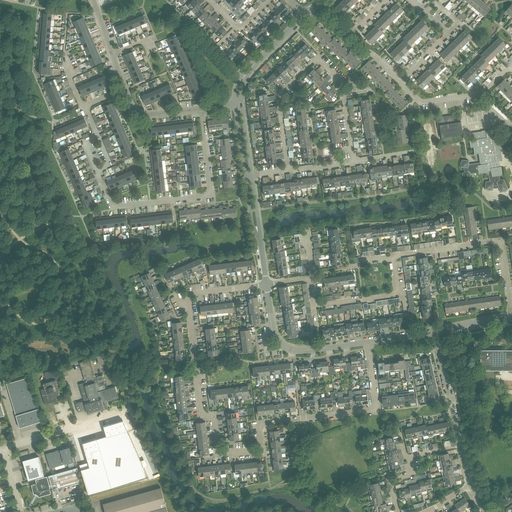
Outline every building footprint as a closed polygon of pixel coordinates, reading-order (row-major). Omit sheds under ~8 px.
[(191,10),(197,4),(196,2),(193,0),(190,4),(188,2),(184,6),(187,10),(189,8),(191,10)] [(237,9),(239,6),(232,0),(229,4),(235,10),(233,12),(237,15),(240,12),(237,9)] [(240,0),(232,0),(239,6),(241,8),(245,4),(243,3),(240,0)] [(274,2),(273,2),(284,14),(288,10),(285,6),(286,5),(282,0),(280,2),(281,4),(278,7),(274,2)] [(483,2),(479,0),(477,0),(472,7),(476,10),(483,2)] [(343,1),(339,4),(346,11),(350,8),(343,1)] [(269,6),(269,7),(280,18),(284,14),(273,2),(272,4),(276,8),(274,11),(269,6)] [(487,6),(483,2),(476,10),(480,13),(487,6)] [(393,7),(400,14),(403,10),(396,3),(393,7)] [(201,7),(199,5),(197,4),(191,10),(195,14),(201,7)] [(201,7),(195,14),(199,18),(211,6),(209,4),(206,7),(203,10),(201,7)] [(346,11),(339,4),(336,8),(343,15),(346,11)] [(490,9),(487,6),(480,13),(484,17),(490,9)] [(270,15),(268,13),(265,10),(264,11),(276,23),(280,18),(269,7),(267,8),(272,13),(270,15)] [(400,14),(393,7),(389,10),(396,18),(400,14)] [(396,18),(389,10),(385,14),(392,21),(396,18)] [(207,13),(205,11),(199,18),(202,21),(209,15),(207,13)] [(261,14),(260,15),(271,27),(276,23),(264,11),(263,12),(268,17),(265,19),(261,14)] [(137,15),(141,25),(146,23),(142,13),(137,15)] [(206,26),(207,25),(214,18),(212,17),(210,14),(209,15),(202,21),(206,26)] [(392,21),(385,14),(382,18),(389,25),(392,21)] [(137,15),(131,18),(135,27),(141,25),(137,15)] [(267,31),(271,27),(260,15),(259,16),(264,21),(261,23),(256,19),(267,31)] [(76,27),(85,23),(83,18),(74,22),(76,27)] [(135,27),(131,18),(125,20),(129,30),(135,27)] [(211,28),(217,22),(215,20),(214,18),(207,25),(211,28)] [(378,21),(385,28),(389,25),(382,18),(378,21)] [(215,32),(221,26),(222,25),(225,22),(226,21),(224,19),(220,23),(221,24),(220,25),(219,24),(217,22),(211,28),(215,32)] [(252,23),(251,23),(263,35),(267,31),(256,19),(255,20),(259,25),(257,28),(252,23)] [(125,20),(120,23),(124,32),(129,30),(125,20)] [(418,24),(425,31),(428,28),(422,20),(418,24)] [(378,21),(374,25),(383,33),(381,32),(385,28),(378,21)] [(78,33),(88,29),(85,23),(76,27),(78,33)] [(124,32),(120,23),(114,25),(118,35),(124,32)] [(250,24),(253,28),(255,29),(252,32),(248,27),(247,28),(258,39),(263,35),(251,23),(250,24)] [(311,32),(315,36),(322,29),(319,26),(320,25),(318,23),(316,25),(317,26),(311,32)] [(414,28),(421,35),(425,31),(418,24),(414,28)] [(379,37),(383,33),(374,25),(375,26),(372,30),(379,37)] [(225,30),(223,27),(221,26),(215,32),(219,36),(220,34),(223,37),(227,33),(225,30)] [(242,33),(245,36),(246,38),(247,37),(254,44),(258,39),(247,28),(246,29),(251,33),(248,36),(243,31),(242,33)] [(320,41),(327,34),(324,31),(325,30),(323,28),(322,29),(315,36),(320,41)] [(410,31),(417,38),(421,35),(414,28),(410,31)] [(78,33),(81,38),(90,34),(88,29),(78,33)] [(372,30),(368,33),(375,40),(379,37),(372,30)] [(472,37),(465,30),(462,34),(469,41),(472,37)] [(410,31),(407,35),(414,42),(417,38),(410,31)] [(320,41),(326,46),(332,40),(329,36),(330,35),(328,33),(327,34),(320,41)] [(375,40),(368,33),(364,37),(371,44),(375,40)] [(93,40),(90,34),(81,38),(83,44),(93,40)] [(462,34),(458,37),(465,44),(469,41),(462,34)] [(237,40),(236,38),(233,35),(232,36),(243,47),(248,43),(241,36),(237,40)] [(410,45),(414,42),(407,35),(403,38),(410,45)] [(239,52),(243,47),(232,36),(231,37),(236,41),(233,44),(228,39),(227,40),(239,52)] [(167,41),(169,46),(178,42),(176,37),(167,41)] [(332,40),(326,46),(326,47),(327,45),(331,49),(338,43),(335,40),(336,39),(334,37),(333,38),(333,39),(332,40)] [(454,41),(461,48),(465,44),(458,37),(454,41)] [(404,40),(401,44),(408,50),(411,47),(410,45),(403,38),(403,39),(404,40)] [(499,38),(495,41),(502,48),(506,45),(499,38)] [(93,40),(83,44),(85,50),(95,46),(93,40)] [(235,56),(239,52),(227,40),(227,41),(231,46),(229,48),(224,43),(223,44),(235,56)] [(454,41),(451,44),(458,51),(461,48),(454,41)] [(499,52),(502,48),(495,41),(492,45),(499,52)] [(181,48),(178,42),(169,46),(171,52),(181,48)] [(331,49),(336,55),(343,48),(340,45),(341,44),(339,42),(338,43),(331,49)] [(230,60),(235,56),(223,44),(222,45),(227,50),(225,52),(220,47),(218,49),(223,54),(224,53),(230,60)] [(305,44),(301,48),(308,54),(309,53),(312,50),(305,44)] [(404,54),(408,50),(401,44),(397,47),(404,54)] [(447,48),(454,55),(458,51),(451,44),(447,48)] [(492,45),(488,48),(495,56),(499,52),(492,45)] [(97,51),(95,46),(85,50),(88,55),(97,51)] [(181,48),(171,52),(172,52),(174,52),(176,56),(185,52),(183,47),(181,48)] [(343,48),(336,55),(342,60),(348,54),(345,50),(346,49),(344,47),(343,48)] [(397,47),(394,51),(400,58),(404,54),(397,47)] [(301,48),(297,52),(304,58),(306,56),(308,54),(301,48)] [(454,55),(447,48),(443,52),(450,59),(454,55)] [(488,48),(484,52),(491,59),(495,56),(488,48)] [(343,59),(347,63),(354,57),(351,54),(352,52),(350,50),(349,52),(349,53),(348,54),(342,60),(343,59)] [(88,55),(90,61),(100,57),(97,51),(88,55)] [(400,58),(394,51),(390,54),(397,61),(400,58)] [(123,56),(125,62),(135,57),(132,52),(123,56)] [(188,58),(185,52),(176,56),(178,62),(188,58)] [(297,52),(293,55),(300,62),(301,60),(304,58),(297,52)] [(450,59),(443,52),(439,55),(446,62),(450,59)] [(488,63),(491,59),(484,52),(481,56),(489,64),(488,63)] [(291,53),(287,57),(288,57),(296,66),(298,63),(302,67),(304,66),(301,63),(300,62),(293,55),(291,53)] [(347,63),(353,69),(360,63),(356,59),(357,58),(355,55),(354,57),(347,63)] [(482,57),(478,61),(485,68),(489,64),(481,56),(480,56),(482,57)] [(102,62),(100,57),(90,61),(85,63),(87,66),(92,64),(93,66),(102,62)] [(137,63),(135,57),(125,62),(127,67),(137,63)] [(288,57),(284,61),(285,62),(292,69),(293,71),(296,73),(297,72),(294,68),(296,66),(288,57)] [(178,62),(181,67),(190,63),(188,58),(178,62)] [(438,59),(434,63),(441,70),(445,67),(438,59)] [(368,61),(362,67),(368,73),(374,67),(376,65),(374,63),(372,65),(368,61)] [(481,71),(485,68),(478,61),(475,64),(481,71)] [(285,62),(281,66),(287,72),(288,73),(291,71),(292,69),(285,62)] [(139,69),(137,63),(127,67),(130,73),(139,69)] [(193,69),(190,63),(181,67),(183,73),(193,69)] [(438,74),(441,70),(434,63),(431,67),(438,74)] [(475,64),(471,68),(478,75),(481,71),(475,64)] [(281,66),(277,70),(283,76),(285,74),(287,72),(281,66)] [(373,78),(379,72),(381,70),(378,68),(377,70),(374,67),(368,73),(373,78)] [(431,67),(427,70),(434,77),(438,74),(431,67)] [(474,79),(478,75),(471,68),(467,71),(474,79)] [(139,69),(130,73),(132,78),(142,74),(139,69)] [(195,74),(193,69),(183,73),(185,79),(195,74)] [(311,80),(317,73),(315,72),(313,69),(305,77),(309,81),(311,80)] [(277,70),(273,73),(280,80),(282,78),(283,76),(277,70)] [(430,81),(434,77),(427,70),(423,74),(430,81)] [(474,79),(467,71),(464,75),(470,82),(474,79)] [(377,83),(384,77),(386,75),(383,73),(382,75),(379,72),(373,78),(377,83)] [(273,73),(269,77),(276,84),(278,82),(280,80),(273,73)] [(317,73),(311,80),(314,84),(321,77),(319,75),(317,73)] [(142,74),(132,78),(135,84),(136,86),(145,82),(142,74)] [(197,80),(195,74),(185,79),(188,84),(197,80)] [(430,81),(423,74),(420,77),(427,85),(430,81)] [(106,75),(101,77),(105,87),(110,85),(106,75)] [(470,82),(464,75),(460,79),(467,86),(470,82)] [(321,77),(314,84),(318,87),(318,88),(319,87),(326,80),(324,79),(322,76),(321,77)] [(95,80),(99,90),(105,87),(101,77),(95,80)] [(269,77),(265,81),(272,87),(274,85),(276,84),(269,77)] [(377,83),(382,88),(389,82),(390,80),(388,78),(387,80),(384,77),(377,83)] [(427,85),(420,77),(416,81),(423,88),(427,85)] [(497,86),(500,90),(507,83),(504,79),(497,86)] [(44,84),(46,90),(56,86),(53,80),(44,84)] [(95,80),(89,82),(94,92),(99,90),(95,80)] [(200,85),(197,80),(188,84),(190,90),(200,85)] [(318,87),(317,88),(321,92),(323,90),(329,84),(327,82),(326,80),(319,87),(318,88),(318,87)] [(89,82),(84,85),(88,94),(94,92),(89,82)] [(392,85),(389,82),(382,88),(386,92),(385,94),(392,88),(393,87),(395,85),(393,83),(392,85)] [(511,87),(507,83),(500,90),(504,94),(511,87)] [(164,87),(168,96),(174,94),(170,84),(164,87)] [(329,84),(323,90),(327,94),(333,88),(332,86),(329,84)] [(88,94),(84,85),(78,87),(82,97),(88,94)] [(202,92),(200,85),(190,90),(193,96),(202,92)] [(58,91),(56,86),(46,90),(48,95),(58,91)] [(158,89),(163,99),(168,96),(164,87),(158,89)] [(327,94),(324,96),(329,101),(332,99),(331,98),(337,92),(335,89),(333,88),(327,94)] [(391,100),(397,93),(399,92),(397,90),(395,91),(392,88),(385,94),(391,100)] [(163,99),(158,89),(153,91),(157,101),(163,99)] [(60,97),(58,91),(48,95),(51,101),(60,97)] [(147,94),(151,103),(157,101),(153,91),(147,94)] [(257,92),(258,95),(259,101),(271,99),(270,96),(267,97),(267,94),(267,92),(263,92),(263,91),(257,92)] [(396,105),(402,98),(404,97),(402,95),(400,96),(397,93),(391,100),(396,105)] [(151,103),(147,94),(142,96),(146,106),(151,103)] [(63,102),(60,97),(51,101),(53,106),(63,102)] [(407,104),(408,102),(406,100),(405,101),(404,100),(402,98),(396,105),(400,109),(404,105),(406,103),(407,104)] [(65,108),(63,102),(53,106),(56,113),(65,108)] [(103,107),(105,112),(115,108),(113,103),(103,107)] [(118,114),(115,108),(105,112),(108,118),(118,114)] [(120,119),(118,114),(108,118),(110,124),(120,119)] [(406,115),(404,115),(397,116),(398,124),(407,123),(409,122),(409,120),(407,120),(406,115)] [(454,115),(442,117),(436,118),(438,129),(440,129),(442,142),(452,140),(452,136),(463,135),(461,122),(455,123),(454,115)] [(77,119),(81,129),(88,126),(83,116),(77,119)] [(221,117),(223,128),(230,128),(229,119),(230,119),(230,116),(227,117),(227,119),(223,119),(223,117),(221,117)] [(216,118),(214,118),(216,129),(223,128),(221,117),(220,118),(220,120),(216,120),(216,118)] [(208,121),(209,130),(216,129),(214,118),(213,118),(213,120),(208,121)] [(71,122),(75,131),(81,129),(77,119),(71,122)] [(122,125),(120,119),(110,124),(113,129),(122,125)] [(188,131),(194,131),(194,134),(197,134),(196,125),(195,123),(193,123),(193,120),(187,121),(188,131)] [(271,123),(274,123),(274,120),(262,122),(263,128),(264,127),(264,129),(272,128),(271,126),(272,126),(271,123)] [(69,134),(75,131),(71,122),(65,124),(69,134)] [(69,134),(65,124),(59,127),(63,137),(69,134)] [(125,131),(122,125),(113,129),(115,135),(125,131)] [(276,132),(276,131),(274,132),(273,129),(272,129),(272,128),(264,129),(261,129),(262,132),(264,131),(265,136),(274,135),(275,134),(279,134),(279,132),(276,132)] [(396,130),(397,138),(406,137),(408,137),(407,134),(405,134),(405,129),(399,130),(396,130)] [(469,161),(466,160),(462,160),(460,163),(461,167),(463,168),(464,172),(462,173),(462,177),(465,180),(471,177),(470,174),(478,173),(479,174),(485,173),(486,175),(488,175),(489,181),(485,182),(485,189),(488,191),(493,190),(493,189),(499,188),(500,192),(505,192),(508,189),(504,179),(500,180),(499,176),(502,175),(501,167),(499,167),(499,161),(502,161),(501,151),(503,150),(502,143),(499,143),(498,136),(495,137),(494,130),(485,131),(486,132),(482,133),(481,132),(472,133),(473,140),(469,141),(470,148),(473,147),(474,154),(478,154),(480,163),(469,164),(469,161)] [(127,136),(125,131),(115,135),(117,140),(127,136)] [(129,142),(127,136),(117,140),(120,146),(129,142)] [(103,140),(105,146),(111,143),(109,137),(103,140)] [(221,147),(230,146),(232,146),(232,143),(230,143),(229,138),(220,139),(221,147)] [(132,147),(129,142),(120,146),(122,151),(132,147)] [(113,149),(111,143),(105,146),(107,151),(113,149)] [(222,154),(231,153),(233,153),(233,150),(231,150),(230,146),(221,147),(222,154)] [(134,153),(132,147),(122,151),(125,157),(134,153)] [(59,153),(61,158),(71,154),(69,149),(59,153)] [(73,160),(71,154),(61,158),(64,164),(73,160)] [(76,165),(73,160),(64,164),(66,169),(76,165)] [(230,164),(230,160),(222,160),(221,160),(222,168),(231,167),(233,167),(232,164),(230,164)] [(78,171),(76,165),(66,169),(69,175),(78,171)] [(222,176),(232,174),(233,174),(234,174),(233,171),(231,171),(231,167),(222,168),(222,176)] [(135,170),(129,172),(133,182),(139,179),(137,174),(135,170)] [(81,176),(78,171),(69,175),(71,181),(81,176)] [(133,182),(129,172),(123,174),(127,184),(133,182)] [(122,186),(127,184),(123,174),(118,177),(122,186)] [(223,182),(232,181),(234,181),(234,178),(232,178),(232,174),(222,176),(223,182)] [(71,181),(73,186),(83,182),(81,176),(71,181)] [(118,177),(112,179),(116,189),(122,186),(118,177)] [(116,189),(112,179),(107,182),(111,191),(116,189)] [(85,188),(83,182),(73,186),(76,192),(85,188)] [(76,192),(78,197),(90,192),(88,193),(85,188),(76,192)] [(92,198),(90,192),(78,197),(81,197),(83,202),(92,198)] [(95,203),(92,198),(83,202),(85,207),(95,203)] [(464,208),(465,215),(474,214),(473,206),(464,208)] [(222,219),(230,218),(229,209),(229,207),(226,207),(226,209),(221,210),(222,217),(222,219)] [(180,220),(188,219),(187,210),(187,208),(184,208),(184,210),(179,211),(180,220)] [(205,210),(200,210),(201,218),(201,220),(209,219),(208,210),(208,208),(205,208),(205,210)] [(475,221),(474,214),(465,215),(466,222),(475,221)] [(501,219),(502,228),(509,227),(508,218),(501,219)] [(488,230),(495,229),(494,219),(487,220),(488,230)] [(501,219),(494,219),(495,229),(502,228),(501,219)] [(476,228),(475,221),(466,222),(467,229),(476,228)] [(326,228),(327,231),(329,230),(330,236),(338,235),(337,229),(332,229),(332,227),(326,228)] [(477,234),(476,228),(467,229),(468,236),(477,234)] [(353,230),(353,233),(350,233),(352,242),(361,241),(360,238),(359,229),(353,230)] [(200,259),(195,261),(198,269),(201,268),(203,272),(205,271),(203,267),(200,259)] [(200,273),(198,269),(195,261),(190,263),(193,272),(196,270),(198,274),(200,273)] [(185,265),(189,274),(191,272),(193,276),(195,275),(193,272),(190,263),(185,265)] [(180,267),(184,276),(186,275),(188,278),(190,277),(189,274),(185,265),(180,267)] [(185,280),(184,276),(180,267),(175,270),(179,278),(181,277),(183,281),(185,280)] [(175,270),(170,272),(174,280),(176,279),(178,283),(180,282),(179,278),(175,270)] [(141,276),(143,281),(152,277),(150,275),(154,273),(153,271),(149,272),(149,273),(141,276)] [(175,284),(174,280),(170,272),(165,274),(168,283),(171,281),(173,285),(175,284)] [(451,285),(449,277),(449,275),(447,275),(447,277),(440,278),(441,283),(440,283),(441,287),(451,285)] [(145,286),(154,282),(153,280),(156,278),(155,276),(152,277),(143,281),(145,286)] [(145,286),(148,291),(156,287),(155,285),(158,283),(157,281),(154,282),(145,286)] [(160,286),(156,287),(148,291),(150,296),(158,292),(157,289),(161,288),(160,286)] [(150,296),(152,301),(160,297),(159,294),(163,293),(162,291),(158,292),(150,296)] [(152,301),(154,306),(163,302),(161,299),(165,298),(164,295),(160,297),(152,301)] [(500,296),(493,297),(494,307),(501,306),(500,296)] [(487,308),(494,307),(493,297),(486,298),(487,308)] [(486,298),(479,299),(480,309),(487,308),(486,298)] [(235,302),(233,303),(229,303),(229,299),(226,299),(227,303),(228,312),(234,312),(233,306),(235,306),(235,302)] [(473,310),(480,309),(479,299),(472,300),(473,310)] [(156,311),(165,307),(164,304),(167,303),(166,300),(163,302),(154,306),(156,311)] [(472,300),(465,301),(467,311),(473,310),(472,300)] [(460,312),(467,311),(465,301),(458,302),(460,312)] [(451,303),(453,313),(460,312),(458,302),(451,303)] [(451,303),(444,304),(446,314),(453,313),(451,303)] [(156,311),(159,316),(167,312),(166,309),(169,308),(169,305),(165,307),(156,311)] [(171,310),(167,312),(159,316),(161,321),(169,317),(168,314),(172,312),(171,310)] [(431,317),(430,311),(422,312),(423,318),(423,322),(432,321),(431,317)] [(396,315),(397,325),(403,324),(402,317),(405,317),(404,313),(396,314),(396,315)] [(298,327),(287,328),(288,335),(294,334),(294,336),(301,335),(301,333),(299,333),(298,327)] [(239,351),(239,353),(239,355),(252,353),(252,346),(242,347),(243,350),(239,351)] [(480,361),(480,370),(502,370),(505,370),(511,370),(511,349),(483,350),(480,350),(480,361)] [(204,357),(214,356),(214,358),(217,358),(217,357),(219,356),(219,353),(217,353),(217,350),(208,351),(208,354),(204,354),(204,357)] [(358,366),(356,356),(351,357),(351,364),(348,364),(349,371),(349,372),(352,371),(352,370),(355,370),(355,367),(358,366)] [(356,356),(358,366),(361,366),(361,369),(367,368),(366,361),(363,361),(362,356),(356,356)] [(424,356),(418,357),(420,365),(431,363),(430,359),(429,359),(429,358),(425,358),(424,356)] [(339,359),(340,368),(342,368),(343,368),(343,370),(344,371),(349,371),(348,364),(346,365),(345,358),(344,358),(344,357),(340,357),(340,358),(339,359)] [(331,368),(332,374),(335,374),(334,369),(340,368),(339,359),(333,359),(334,367),(331,368)] [(400,359),(399,359),(400,369),(405,369),(406,379),(409,379),(409,371),(408,368),(408,367),(408,364),(407,361),(404,361),(404,359),(403,359),(400,359)] [(115,386),(105,389),(104,385),(105,385),(102,375),(98,376),(97,375),(95,376),(90,360),(79,363),(85,380),(87,379),(88,382),(78,385),(83,400),(75,403),(78,413),(86,410),(87,414),(104,409),(105,408),(107,408),(105,402),(118,398),(115,386)] [(322,362),(323,372),(328,371),(329,375),(332,375),(332,374),(331,368),(328,368),(327,361),(322,362)] [(314,370),(314,377),(318,377),(317,376),(320,375),(320,372),(323,372),(322,362),(316,363),(317,369),(314,370)] [(304,364),(305,374),(308,374),(309,377),(311,376),(311,377),(314,377),(314,370),(311,370),(310,363),(304,364)] [(253,370),(251,371),(251,376),(253,375),(253,377),(257,376),(257,380),(260,380),(259,376),(258,367),(252,368),(253,370)] [(57,386),(57,385),(61,384),(56,369),(44,373),(47,382),(44,383),(43,384),(44,388),(45,388),(45,389),(48,388),(53,386),(57,385),(57,386)] [(42,421),(29,377),(6,384),(20,428),(42,421)] [(44,388),(44,389),(40,390),(45,405),(57,401),(56,396),(60,395),(57,385),(57,386),(57,385),(53,386),(48,388),(45,389),(45,388),(44,388)] [(366,389),(360,390),(360,391),(361,394),(362,404),(368,403),(367,398),(367,397),(370,396),(369,389),(366,389)] [(337,390),(334,390),(334,392),(335,401),(338,400),(338,401),(339,407),(344,406),(343,396),(343,391),(337,392),(337,390)] [(352,398),(352,392),(352,391),(349,391),(349,395),(343,396),(345,406),(350,405),(349,399),(352,398)] [(358,391),(352,392),(352,398),(355,398),(355,399),(356,405),(362,404),(361,394),(360,391),(358,391)] [(331,397),(326,397),(327,407),(333,406),(332,402),(332,401),(335,401),(334,392),(331,392),(331,397)] [(430,400),(428,400),(428,404),(434,402),(434,399),(438,398),(438,397),(439,396),(438,392),(428,395),(429,396),(430,400)] [(314,399),(308,399),(309,409),(315,409),(315,403),(314,402),(317,401),(317,395),(314,396),(314,399)] [(320,395),(317,395),(317,401),(320,401),(320,402),(321,408),(327,407),(326,397),(320,398),(320,395)] [(257,407),(255,407),(255,411),(257,410),(258,415),(263,415),(262,405),(259,406),(259,402),(256,402),(256,404),(257,406),(257,407)] [(227,417),(223,417),(223,420),(227,419),(236,418),(236,412),(239,412),(238,409),(227,411),(228,413),(226,413),(227,417)] [(188,413),(178,414),(179,420),(179,422),(181,422),(183,422),(185,422),(185,419),(188,419),(188,417),(188,415),(188,414),(189,414),(189,415),(192,415),(192,412),(188,413)] [(443,418),(441,418),(444,433),(450,432),(447,422),(445,422),(443,418)] [(99,445),(112,488),(148,477),(128,430),(128,431),(125,425),(123,420),(122,421),(103,426),(108,442),(99,445)] [(431,420),(434,436),(439,435),(437,424),(434,425),(433,420),(431,420)] [(422,421),(419,421),(423,436),(428,435),(428,437),(429,437),(426,425),(423,425),(422,421)] [(411,423),(409,423),(412,439),(418,438),(415,427),(412,428),(411,423)] [(382,439),(380,440),(381,445),(383,445),(399,441),(398,439),(398,438),(394,439),(393,439),(393,437),(392,435),(387,436),(388,438),(382,439)] [(88,495),(112,488),(99,445),(97,439),(82,443),(89,467),(81,470),(88,495)] [(399,441),(383,445),(385,450),(395,447),(395,445),(396,444),(399,443),(399,441)] [(70,447),(46,454),(50,469),(74,461),(70,447)] [(401,452),(386,455),(386,457),(388,456),(389,460),(398,458),(397,455),(398,455),(402,454),(401,452)] [(35,457),(22,461),(28,480),(40,477),(44,476),(38,456),(35,457)] [(454,457),(439,461),(439,462),(440,466),(451,464),(450,461),(451,461),(455,460),(454,457)] [(404,462),(388,466),(390,471),(400,469),(399,466),(400,465),(404,464),(404,462)] [(51,487),(56,486),(56,489),(58,488),(58,489),(81,482),(77,468),(48,476),(51,487)] [(457,470),(456,468),(441,472),(443,477),(453,474),(452,472),(457,470)] [(425,475),(423,475),(427,491),(432,489),(431,484),(430,479),(427,480),(425,475)] [(36,483),(31,485),(34,494),(35,494),(38,496),(38,497),(51,493),(49,488),(50,488),(47,476),(35,480),(36,483)] [(459,478),(444,482),(445,487),(456,485),(455,482),(456,482),(460,481),(459,478)] [(415,479),(413,480),(416,495),(418,495),(422,494),(419,481),(419,483),(416,484),(416,481),(415,479)] [(396,491),(397,496),(400,495),(401,501),(406,500),(403,484),(400,485),(401,490),(396,491)] [(405,484),(403,484),(406,500),(412,498),(409,486),(409,488),(406,488),(405,486),(405,484)] [(384,487),(369,491),(370,496),(380,493),(380,491),(381,490),(385,489),(384,489),(384,487)] [(105,511),(149,511),(166,507),(160,488),(103,504),(105,511)] [(387,500),(386,498),(371,501),(372,506),(386,503),(383,504),(382,501),(387,500)] [(465,498),(460,501),(465,509),(466,508),(467,509),(470,506),(465,498)] [(460,501),(454,505),(457,508),(459,511),(461,511),(462,511),(465,510),(465,509),(460,501)]
